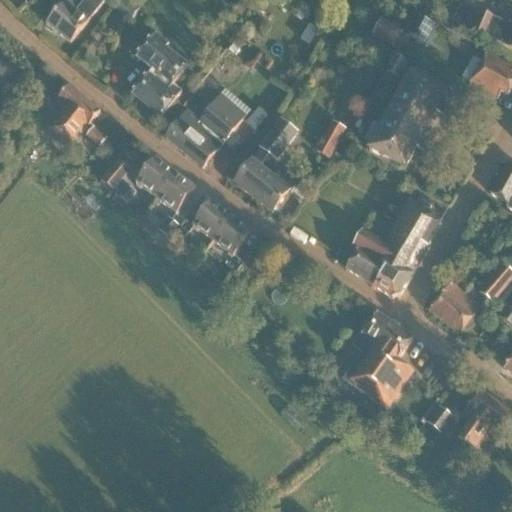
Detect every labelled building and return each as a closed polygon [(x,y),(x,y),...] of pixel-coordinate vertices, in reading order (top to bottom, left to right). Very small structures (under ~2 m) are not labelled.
[(87,0),(79,11),(67,1),(46,26),(70,46),(89,23),(88,23),(108,0),(87,0)] [(123,0),(114,13),(131,24),(140,11),(124,0),(123,0)] [(480,17),(467,11),(460,28),(473,34),(472,35),(511,52),(511,25),(510,30),(491,22),(492,20),(481,15),(480,17)] [(433,33),(435,29),(419,20),(409,38),(410,38),(426,47),(433,33)] [(392,47),(399,36),(385,27),(378,38),(392,47)] [(168,45),(156,36),(152,41),(151,41),(136,60),(152,72),(132,97),(161,121),(182,95),(172,87),(187,68),(164,50),(168,45)] [(234,47),(230,51),(235,55),(239,50),(234,47)] [(502,94),(508,98),(511,90),(511,77),(511,75),(511,69),(486,55),(469,87),(497,102),(502,94)] [(412,69),(394,58),(385,74),(403,84),(412,69)] [(447,96),(411,76),(368,152),(404,172),(416,151),(425,156),(444,121),(435,116),(447,96)] [(205,82),(203,84),(215,94),(220,87),(213,81),(208,78),(205,82)] [(85,130),(86,131),(100,114),(69,88),(54,106),(64,113),(49,132),(70,149),(85,130)] [(188,113),(166,141),(203,171),(225,144),(245,121),(220,100),(201,124),(188,113)] [(258,131),(269,117),(260,110),(248,124),(258,131)] [(298,135),(281,123),(260,151),(277,163),(298,135)] [(316,153),(329,160),(345,132),(332,124),(316,153)] [(86,140),(100,149),(107,139),(94,129),(86,140)] [(157,202),(176,176),(156,161),(137,187),(157,202)] [(278,176),(274,180),(252,162),(234,186),(272,215),(293,188),(278,176)] [(113,195),(135,169),(128,164),(122,171),(120,169),(114,176),(113,174),(103,186),(113,195)] [(507,210),(511,213),(511,167),(508,166),(490,197),(509,207),(507,210)] [(176,176),(157,202),(177,217),(196,192),(176,176)] [(115,198),(127,207),(136,196),(124,186),(115,198)] [(392,301),(400,300),(400,299),(413,278),(430,250),(427,248),(441,225),(434,217),(410,203),(384,246),(362,234),(352,250),(357,254),(346,272),(392,301)] [(213,244),(232,219),(212,204),(193,229),(213,244)] [(232,219),(213,244),(233,259),(253,234),(232,219)] [(169,242),(179,228),(169,220),(158,233),(169,242)] [(189,235),(182,230),(175,239),(182,244),(189,235)] [(511,275),(502,268),(483,291),(475,284),(465,298),(451,287),(430,314),(461,338),(481,312),(482,312),(488,303),(493,307),(497,302),(508,312),(501,320),(511,329),(511,275)] [(362,357),(343,384),(386,414),(414,374),(398,363),(413,341),(377,316),(362,338),(363,339),(358,346),(368,353),(364,358),(362,357)] [(470,424),(460,439),(476,452),(488,436),(497,442),(511,422),(511,415),(481,393),(462,418),(470,424)] [(426,425),(441,435),(452,420),(437,409),(426,425)]
